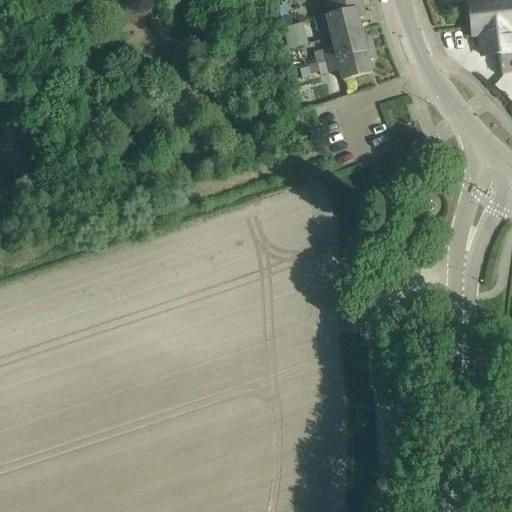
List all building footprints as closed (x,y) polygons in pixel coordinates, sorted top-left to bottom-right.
[(324,0),(328,12),(361,4),(360,0),(324,0)] [(480,35),(483,57),(511,53),(511,38),(511,31),(511,0),(490,0),(468,3),(472,36),(476,35),(480,35)] [(361,4),(328,12),(329,16),(315,20),(318,31),(329,29),(331,36),(360,28),(358,20),(365,18),(361,4)] [(289,16),(280,18),(283,27),(291,24),(289,16)] [(300,26),(285,30),(287,43),(303,39),(300,26)] [(360,28),(331,36),(334,49),(323,52),(326,62),(373,49),(371,41),(364,43),(360,28)] [(376,60),(373,49),(326,62),(329,74),(340,71),(342,82),(372,74),(369,62),(376,60)] [(308,69),(300,71),(302,80),(311,78),(310,75),(308,69)]
